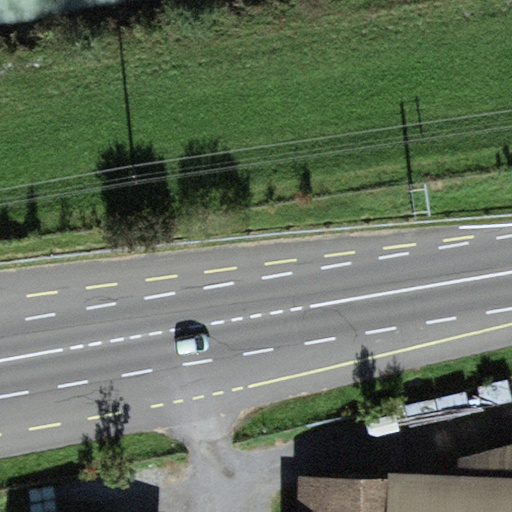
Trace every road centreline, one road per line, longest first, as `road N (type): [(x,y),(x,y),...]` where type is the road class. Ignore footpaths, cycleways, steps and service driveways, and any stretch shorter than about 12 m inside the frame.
road 1 (primary): [(0,360),(511,274)]
road 2 (unknown): [(193,327),(216,469),(207,511)]
